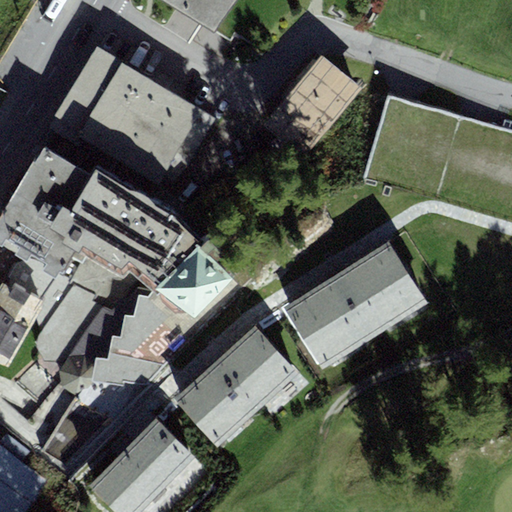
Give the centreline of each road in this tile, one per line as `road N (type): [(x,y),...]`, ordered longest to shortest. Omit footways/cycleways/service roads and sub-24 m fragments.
road 1 (track): [(511,334),(368,382),(337,406),(316,459)]
road 2 (unclassified): [(0,157),(96,0)]
